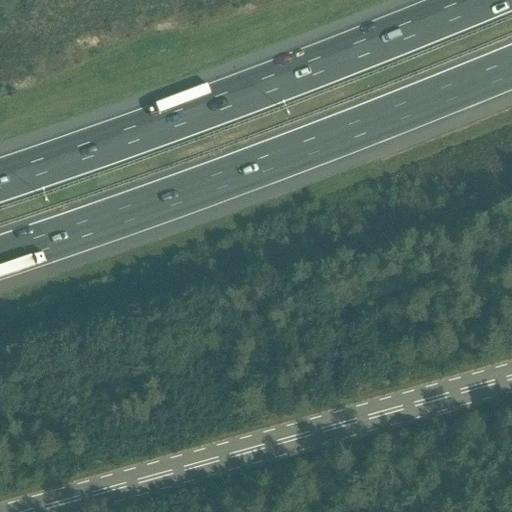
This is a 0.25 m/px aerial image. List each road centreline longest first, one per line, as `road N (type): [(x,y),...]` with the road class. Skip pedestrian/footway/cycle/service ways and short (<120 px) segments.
road 1 (motorway): [(0,258),(511,67)]
road 2 (motorway): [(483,0),(0,181)]
